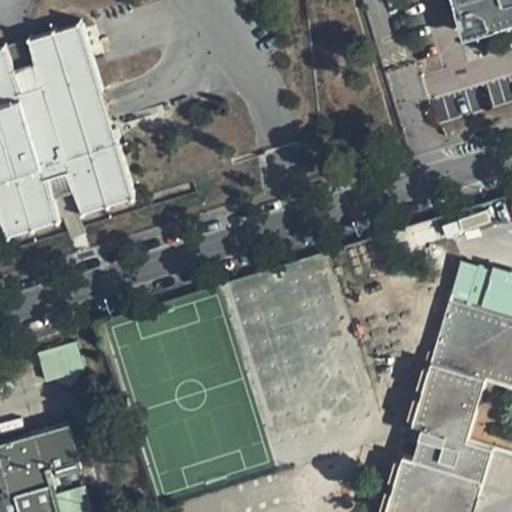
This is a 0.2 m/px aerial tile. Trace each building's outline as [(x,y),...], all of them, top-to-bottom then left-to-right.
[(511,0),(454,0),(458,11),(473,7),(485,14),(489,28),(511,20),(511,0)] [(0,208),(7,206),(14,229),(64,214),(60,191),(79,185),(86,206),(140,189),(85,17),(33,33),(38,55),(19,62),(11,41),(0,44),(0,208)] [(511,290),(491,288),(488,308),(511,311),(511,290)] [(475,511),(479,501),(511,510),(511,315),(450,302),(417,435),(468,443),(488,379),(511,385),(511,450),(417,436),(410,457),(397,456),(377,511),(475,511)] [(43,346),(48,376),(87,370),(82,340),(43,346)] [(71,425),(0,445),(0,511),(59,511),(48,473),(82,463),(71,425)]
